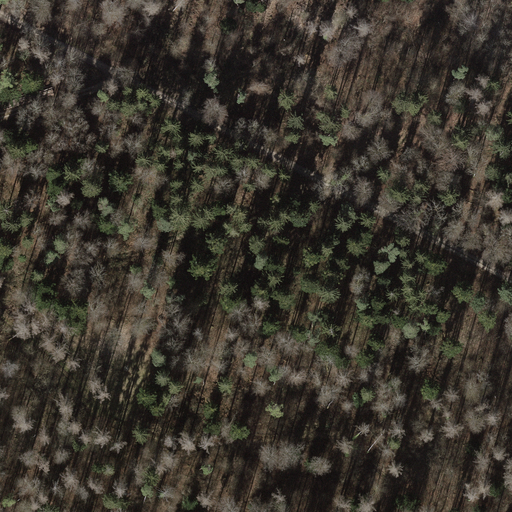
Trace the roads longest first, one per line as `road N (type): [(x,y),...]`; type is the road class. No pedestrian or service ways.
road 1 (track): [(0,350),(142,427),(252,447),(340,435),(412,414),(511,310)]
road 2 (track): [(511,277),(0,15)]
road 3 (track): [(0,117),(128,82)]
